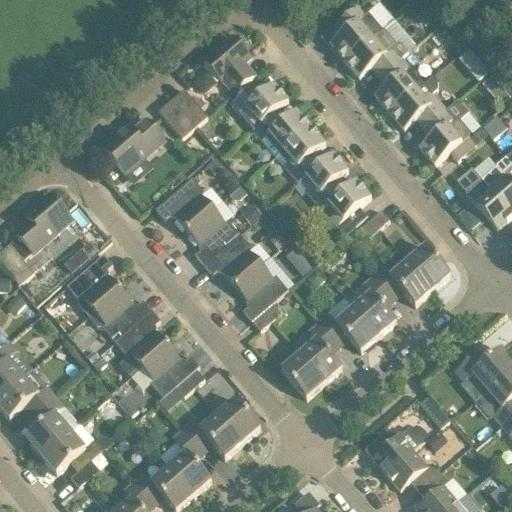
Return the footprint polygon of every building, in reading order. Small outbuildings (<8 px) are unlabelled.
[(426,28),(437,19),(429,10),(418,19),(426,28)] [(345,66),(372,43),(383,34),(368,16),(365,19),(357,11),(338,27),(346,36),(331,49),(345,66)] [(383,34),(372,43),(345,66),(360,83),(375,70),(383,79),(402,62),(401,62),(408,56),(400,47),(397,49),(383,34)] [(205,66),(222,86),(223,84),(235,98),(255,81),(243,68),(251,61),(234,41),(205,66)] [(432,80),(417,94),(403,78),(410,72),(402,62),(383,79),(391,88),(375,101),(390,118),(417,94),(433,81),(432,80)] [(478,63),(467,72),(477,83),(487,74),(478,63)] [(498,86),(491,77),(483,84),(487,89),(494,90),(498,86)] [(427,131),(446,114),(432,98),(437,94),(437,86),(433,81),(417,94),(390,118),(404,135),(420,122),(427,131)] [(273,88),(258,101),(250,92),(231,108),(246,126),(253,119),(261,128),(273,118),(273,119),(288,105),(273,88)] [(184,94),(172,103),(196,131),(207,122),(184,94)] [(181,143),(196,131),(172,103),(158,115),(181,143)] [(462,124),(454,123),(446,114),(427,131),(435,140),(420,153),(435,170),(450,157),(462,147),(462,146),(469,140),(470,134),(462,124)] [(284,155),(311,131),(296,115),(281,128),(273,119),(273,118),(261,128),(254,135),(269,152),(276,146),(284,155)] [(506,132),(496,120),(484,131),(494,143),(506,132)] [(198,130),(205,139),(215,130),(208,122),(198,130)] [(103,153),(125,179),(165,145),(148,125),(133,137),(129,132),(103,153)] [(318,171),(310,162),(326,148),(311,131),(284,155),(291,164),(284,170),(299,187),(306,181),(318,171)] [(485,142),(480,136),(473,142),(478,148),(485,142)] [(477,150),(469,140),(462,146),(462,147),(450,157),(458,166),(477,150)] [(341,198),(333,188),(348,175),(333,158),(318,171),(306,181),(314,190),(307,197),(317,208),(322,214),(329,208),(341,198)] [(511,167),(506,160),(495,169),(496,170),(481,183),(490,193),(511,218),(511,167)] [(223,171),(215,162),(206,170),(214,179),(223,171)] [(172,219),(187,236),(214,214),(202,200),(205,197),(192,183),(156,214),(165,225),(172,219)] [(465,197),(474,207),(497,234),(511,221),(511,218),(490,193),(481,183),(465,197)] [(356,184),(341,198),(329,208),(337,217),(330,223),(345,241),(364,224),(356,215),(371,202),(356,184)] [(240,190),(229,200),(232,204),(239,205),(247,199),(240,190)] [(30,226),(16,238),(33,258),(73,224),(51,199),(25,220),(30,226)] [(253,208),(245,215),(254,226),(263,219),(253,208)] [(322,214),(317,208),(312,213),(317,218),(322,214)] [(214,214),(187,236),(203,254),(195,260),(204,270),(240,239),(228,225),(225,227),(214,214)] [(361,233),(369,243),(390,225),(382,215),(361,233)] [(253,253),(240,239),(204,270),(212,280),(220,274),(235,292),(261,269),(250,256),(253,253)] [(283,247),(278,241),(271,247),(276,253),(283,247)] [(342,249),(337,243),(330,249),(335,255),(342,249)] [(0,256),(0,261),(22,287),(34,278),(9,248),(0,256)] [(408,266),(433,295),(451,280),(426,251),(408,266)] [(301,259),(293,266),(305,280),(313,273),(301,259)] [(104,260),(67,291),(80,306),(82,303),(94,317),(121,294),(105,277),(113,270),(104,260)] [(373,281),(391,301),(400,294),(415,311),(433,295),(408,266),(391,281),(383,272),(373,281)] [(235,292),(250,309),(243,316),(252,326),(273,308),(289,295),(276,280),(273,283),(261,269),(235,292)] [(318,287),(323,283),(316,275),(308,282),(312,287),(318,287)] [(371,298),(354,313),(379,342),(397,327),(382,309),(391,301),(373,281),(363,290),(371,298)] [(0,296),(10,296),(10,286),(0,285),(0,296)] [(97,331),(102,331),(115,347),(152,315),(143,305),(136,312),(121,294),(94,317),(88,321),(97,331)] [(25,307),(18,299),(8,309),(15,317),(25,307)] [(56,302),(45,311),(53,320),(63,311),(56,302)] [(345,302),(329,316),(337,325),(353,312),(345,302)] [(273,308),(252,326),(261,336),(281,318),(273,308)] [(361,357),(379,342),(354,313),(337,327),(329,319),(319,327),(337,348),(346,340),(361,357)] [(142,372),(168,350),(153,332),(161,326),(152,315),(115,347),(127,361),(130,359),(142,372)] [(316,345),(299,360),(324,389),(342,373),(327,356),(337,348),(319,327),(309,336),(316,345)] [(9,347),(0,336),(0,354),(0,355),(0,354),(9,347)] [(18,357),(9,347),(0,354),(0,355),(0,354),(0,402),(24,382),(9,365),(18,357)] [(191,361),(183,367),(168,350),(142,372),(154,386),(151,388),(163,403),(176,392),(197,374),(200,371),(191,361)] [(274,364),(280,373),(296,360),(290,352),(274,364)] [(511,374),(511,365),(501,353),(484,368),(477,359),(480,356),(480,355),(455,376),(464,386),(461,389),(475,406),(488,396),(511,374)] [(91,368),(100,360),(95,354),(86,362),(91,368)] [(131,381),(142,372),(130,359),(127,361),(120,368),(131,381)] [(306,404),(324,389),(299,360),(281,375),(306,404)] [(197,374),(176,392),(184,401),(205,384),(197,374)] [(511,374),(488,396),(502,413),(493,420),(502,430),(511,421),(511,374)] [(24,382),(0,402),(0,412),(10,425),(27,410),(35,419),(56,401),(47,391),(38,399),(24,382)] [(26,443),(41,461),(70,436),(56,419),(65,411),(56,401),(35,419),(43,428),(26,443)] [(420,409),(441,433),(450,425),(429,401),(420,409)] [(218,419),(243,448),(261,433),(236,404),(218,419)] [(141,418),(137,414),(130,405),(123,411),(134,424),(141,418)] [(225,464),(243,448),(218,419),(201,434),(193,425),(183,434),(201,455),(210,447),(225,464)] [(511,421),(502,430),(511,441),(511,439),(511,421)] [(191,463),(201,455),(183,434),(173,443),(186,457),(169,472),(194,501),(211,486),(191,463)] [(426,446),(434,454),(447,443),(440,435),(426,446)] [(70,436),(41,461),(57,479),(74,464),(82,473),(92,465),(103,456),(94,445),(85,453),(70,436)] [(102,438),(94,445),(103,456),(111,449),(102,438)] [(387,480),(414,456),(400,440),(391,448),(383,439),(368,452),(376,461),(373,464),(387,480)] [(161,460),(167,469),(184,459),(178,449),(161,460)] [(411,487),(419,496),(441,477),(432,468),(428,472),(414,456),(387,480),(400,496),(411,487)] [(82,473),(71,483),(79,492),(99,475),(92,465),(82,473)] [(171,511),(180,511),(194,501),(169,472),(152,487),(144,478),(134,487),(152,507),(161,499),(171,511)] [(418,511),(451,511),(457,507),(444,491),(449,487),(441,477),(419,496),(427,505),(418,511)] [(146,511),(152,507),(134,487),(124,495),(131,504),(122,511),(146,511)]
